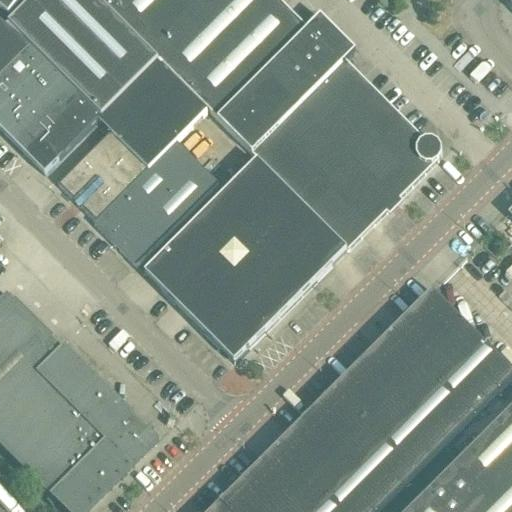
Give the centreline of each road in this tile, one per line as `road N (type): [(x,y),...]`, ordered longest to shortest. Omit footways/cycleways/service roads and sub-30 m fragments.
road 1 (unclassified): [(240,431),(511,156)]
road 2 (unclassified): [(240,431),(0,190)]
road 3 (unknown): [(505,163),(339,0)]
